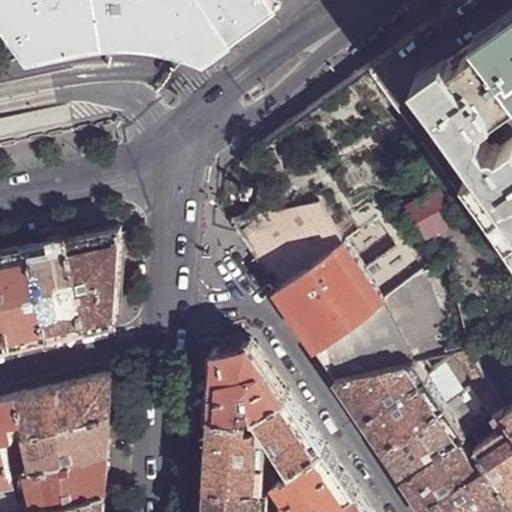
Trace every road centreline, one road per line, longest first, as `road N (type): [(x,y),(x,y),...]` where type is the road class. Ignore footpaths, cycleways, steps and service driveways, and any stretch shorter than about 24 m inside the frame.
road 1 (residential): [(403,511),(272,315),(165,305)]
road 2 (secondary): [(175,154),(134,174),(0,200)]
road 3 (secondary): [(156,511),(163,334)]
road 4 (secondary): [(357,18),(316,31),(242,79),(220,118)]
road 5 (secondary): [(220,118),(260,109),(357,18)]
road 6 (residential): [(0,374),(163,334)]
road 7 (secondary): [(165,305),(175,154)]
